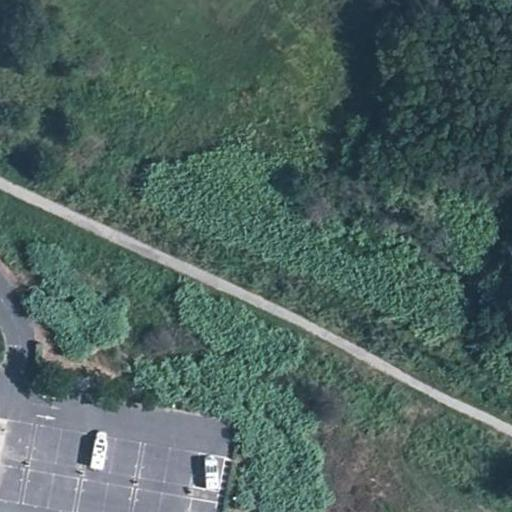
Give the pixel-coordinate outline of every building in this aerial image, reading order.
[(38,457),(59,457),(59,435),(38,435),(38,457)] [(195,487),(214,491),(220,466),(201,461),(195,487)] [(20,502),(26,470),(9,467),(2,499),(20,502)] [(75,509),(78,475),(64,474),(61,508),(75,509)] [(177,502),(175,511),(215,511),(216,507),(194,504),(177,502)]
